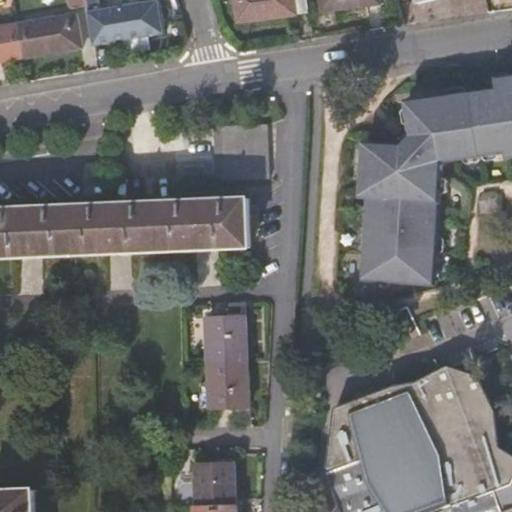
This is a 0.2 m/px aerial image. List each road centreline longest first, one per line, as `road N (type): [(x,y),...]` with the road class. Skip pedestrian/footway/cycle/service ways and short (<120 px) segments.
road 1 (residential): [(511,32),(215,77)]
road 2 (residential): [(215,77),(0,117)]
